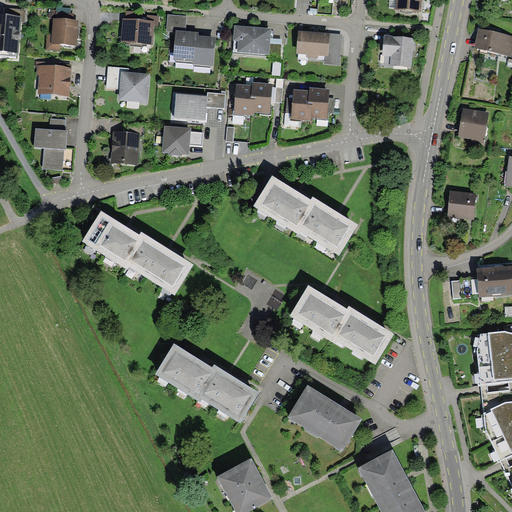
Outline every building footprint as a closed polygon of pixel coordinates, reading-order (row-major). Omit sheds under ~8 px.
[(332,0),(340,0),(347,1),(346,0),(318,0),(318,13),(331,14),(332,0)] [(396,0),(395,10),(421,12),(421,0),(396,0)] [(124,19),(121,43),(152,45),(154,25),(158,25),(159,17),(148,16),(147,21),(141,20),(142,12),(127,11),(127,19),(124,19)] [(0,55),(15,57),(18,23),(22,23),(23,13),(2,12),(1,22),(0,21),(0,55)] [(78,48),(80,20),(74,19),(74,14),(56,12),(56,18),(53,18),(52,34),(47,34),(45,51),(62,52),(62,46),(78,48)] [(177,31),(186,32),(187,16),(168,15),(167,32),(177,32),(177,31)] [(235,25),(232,53),(280,57),(282,40),(270,39),(271,29),(235,25)] [(174,60),(195,61),(196,47),(198,47),(199,36),(199,32),(186,32),(177,31),(177,32),(174,60)] [(298,31),(297,53),(325,55),(324,64),(340,65),(343,34),(298,31)] [(511,55),(511,40),(476,33),(472,51),(511,59),(511,55)] [(194,65),(213,66),(215,37),(199,36),(198,47),(196,47),(195,61),(194,65)] [(386,56),(386,65),(410,66),(412,38),(385,36),(383,55),(386,56)] [(38,94),(69,97),(71,68),(44,66),(44,63),(36,62),(36,68),(38,68),(37,76),(39,76),(38,94)] [(119,99),(147,102),(149,75),(125,73),(125,67),(109,66),(107,87),(120,88),(119,99)] [(272,84),(252,82),(252,86),(251,98),(255,98),(254,112),(270,113),(272,84)] [(252,86),(237,85),(234,114),(253,116),(254,112),(255,98),(251,98),(252,86)] [(330,89),(309,88),(309,91),(308,103),(312,103),(311,118),(328,120),(328,114),(334,114),(336,98),(329,98),(330,89)] [(309,91),(294,90),(293,99),(287,98),(285,126),(301,127),(302,120),(311,121),(311,118),(312,103),(308,103),(309,91)] [(178,94),(175,118),(205,121),(206,107),(223,109),(224,94),(208,92),(207,96),(178,94)] [(488,112),(463,108),(458,138),(483,142),(488,112)] [(42,168),(63,170),(64,150),(66,150),(67,139),(68,131),(65,131),(66,120),(50,119),(49,130),(35,129),(34,147),(44,148),(42,168)] [(125,133),(113,133),(112,162),(136,164),(138,134),(144,135),(145,126),(125,125),(125,133)] [(192,132),(192,128),(164,126),(162,153),(189,155),(190,146),(203,147),(204,133),(192,132)] [(233,142),(234,128),(228,127),(226,142),(233,142)] [(312,202),(273,180),(257,207),(294,229),(297,225),(312,202)] [(476,193),(450,191),(447,217),(473,219),(476,193)] [(349,221),(313,199),(312,202),(297,225),(333,247),(349,221)] [(141,235),(102,211),(82,241),(127,270),(129,267),(137,253),(132,250),(141,235)] [(194,265),(142,232),(141,235),(132,250),(137,253),(129,267),(175,295),(194,265)] [(479,296),(511,293),(511,267),(511,265),(477,268),(477,277),(479,296)] [(479,296),(477,277),(460,278),(460,281),(453,281),(454,298),(479,296)] [(353,316),(314,295),(298,322),(335,343),(339,339),(353,316)] [(391,335),(355,313),(353,316),(339,339),(375,361),(391,335)] [(511,333),(505,332),(482,334),(478,351),(481,384),(511,381),(511,333)] [(213,368),(174,344),(155,374),(194,398),(213,368)] [(259,393),(215,365),(213,368),(194,398),(200,402),(202,399),(241,423),(259,393)] [(308,388),(289,419),(341,451),(361,420),(308,388)] [(511,402),(507,403),(484,414),(484,429),(500,461),(511,455),(511,402)] [(413,490),(393,454),(361,471),(380,507),(413,490)] [(216,477),(236,511),(246,511),(272,498),(250,458),(216,477)] [(423,511),(413,490),(380,507),(382,511),(423,511)]
